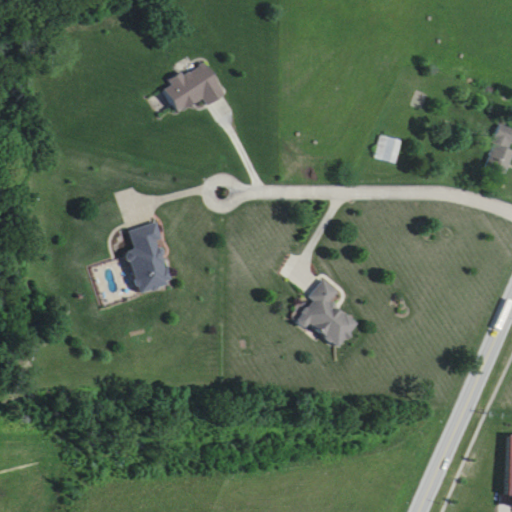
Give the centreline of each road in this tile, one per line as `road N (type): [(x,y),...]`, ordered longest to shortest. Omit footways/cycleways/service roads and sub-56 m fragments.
road 1 (residential): [(511,210),(444,193),(223,196)]
road 2 (primary): [(417,511),(511,295)]
